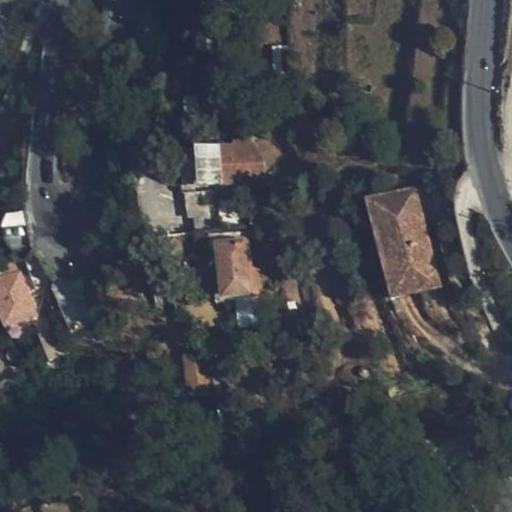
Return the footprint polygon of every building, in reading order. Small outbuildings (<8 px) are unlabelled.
[(231,151),(185,154),(187,189),(233,185),(231,151)] [(364,224),(403,301),(443,280),(424,242),(433,238),(413,199),(364,224)] [(443,280),(403,301),(410,316),(460,290),(433,238),(424,242),(443,280)] [(220,300),(247,299),(245,284),(251,283),(250,277),(244,277),(242,247),(217,250),(220,300)] [(35,315),(17,270),(0,276),(0,316),(5,328),(35,315)] [(69,360),(60,329),(42,335),(53,366),(69,360)] [(199,356),(199,344),(189,343),(189,356),(199,356)] [(192,390),(194,404),(209,402),(205,360),(184,362),(186,390),(192,390)]
